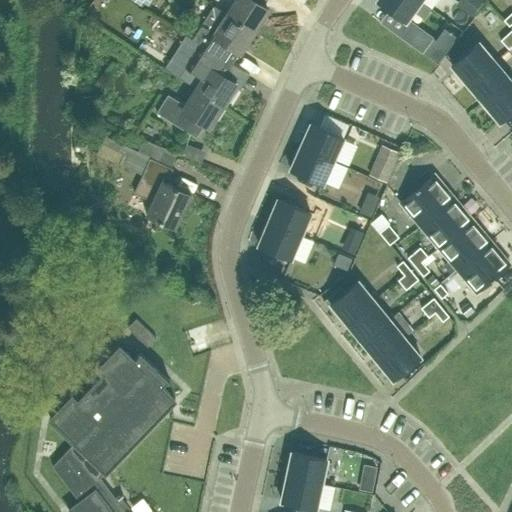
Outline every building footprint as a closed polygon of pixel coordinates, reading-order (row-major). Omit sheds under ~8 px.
[(235,0),(226,15),(253,32),(267,10),(258,4),(259,0),(235,0)] [(420,1),(419,0),(376,0),(406,21),(420,1)] [(429,0),(428,4),(436,9),(442,0),(429,0)] [(200,45),(222,59),(229,48),(239,54),(253,32),(226,15),(214,7),(193,40),(200,45)] [(511,11),(503,19),(508,26),(511,22),(511,11)] [(435,41),(410,22),(400,35),(426,54),(435,41)] [(511,45),(511,30),(511,29),(499,40),(508,50),(511,45)] [(451,65),(467,84),(494,60),(479,42),(451,65)] [(196,89),(221,106),(235,85),(214,71),(222,59),(200,45),(192,57),(209,69),(196,89)] [(483,102),(510,79),(494,60),(467,84),(483,102)] [(511,80),(510,79),(483,102),(499,121),(511,109),(511,80)] [(221,106),(196,89),(185,106),(168,95),(156,113),(190,135),(199,122),(207,127),(221,106)] [(300,145),(332,160),(343,138),(310,123),(300,145)] [(101,143),(123,153),(118,163),(142,174),(133,192),(152,201),(146,214),(174,228),(190,193),(166,182),(173,168),(161,162),(168,148),(143,140),(137,151),(105,135),(101,143)] [(322,183),(332,160),(300,145),(299,148),(296,147),(291,157),(294,158),(289,168),(322,183)] [(419,225),(453,196),(434,174),(400,202),(419,225)] [(419,225),(438,247),(472,218),(453,196),(419,225)] [(267,221),(301,235),(310,212),(277,198),(267,221)] [(325,198),(306,227),(318,234),(321,229),(331,235),(333,231),(343,237),(356,217),(325,198)] [(438,247),(457,269),(491,241),(472,218),(438,247)] [(291,258),(301,235),(267,221),(267,222),(266,222),(261,233),(262,233),(258,244),(291,258)] [(388,224),(379,232),(389,245),(399,237),(388,224)] [(305,236),(296,259),(309,264),(319,241),(305,236)] [(510,263),(491,241),(457,269),(475,292),(510,263)] [(420,248),(408,258),(415,267),(421,262),(427,257),(420,248)] [(404,275),(409,270),(402,261),(397,266),(404,275)] [(428,271),(421,262),(415,267),(422,276),(428,271)] [(405,289),(417,279),(409,270),(404,275),(398,279),(405,289)] [(340,286),(323,300),(339,319),(342,317),(346,322),(374,299),(358,280),(344,291),(340,286)] [(439,283),(433,288),(441,298),(447,292),(439,283)] [(374,299),(346,322),(361,341),(389,318),(374,299)] [(440,308),(433,299),(421,308),(429,317),(440,308)] [(442,322),(447,318),(440,309),(435,313),(442,322)] [(376,359),(404,336),(389,318),(361,341),(376,359)] [(144,327),(136,335),(147,346),(156,337),(144,327)] [(420,356),(404,336),(376,359),(392,378),(420,356)] [(124,511),(97,477),(104,470),(105,471),(106,470),(105,469),(125,448),(126,449),(127,448),(126,447),(151,421),(152,422),(153,421),(152,420),(173,399),(174,400),(175,399),(162,385),(167,380),(168,381),(170,380),(140,351),(139,352),(140,353),(135,359),(120,345),(119,346),(120,347),(100,368),(99,366),(98,368),(104,373),(78,400),(72,394),(71,396),(72,397),(52,418),(51,416),(50,418),(75,442),(52,465),(79,501),(68,510),(69,511),(70,510),(71,511),(124,511)] [(399,441),(412,424),(404,418),(392,435),(399,441)] [(286,475),(321,482),(326,458),(291,451),(286,475)] [(281,500),(316,507),(321,482),(286,475),(281,500)]
